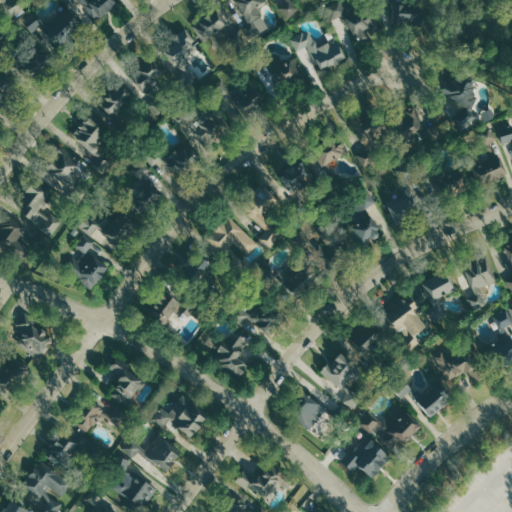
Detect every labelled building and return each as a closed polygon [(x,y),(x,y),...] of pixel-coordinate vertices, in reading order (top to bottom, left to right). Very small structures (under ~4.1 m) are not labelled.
[(62,0),(113,0),(115,2),(94,19),(78,0),(74,0),(67,6),(62,0)] [(235,0),(248,22),(240,27),(249,41),(270,28),(256,6),(265,0),(235,0)] [(287,13),(284,6),(293,1),(292,0),(297,7),(287,13)] [(336,0),(324,5),(330,18),(341,13),(348,26),(350,25),(359,45),(372,39),(370,35),(383,29),(370,0),(347,11),(341,0),(336,0)] [(389,0),(378,3),(377,0),(397,0),(398,4),(423,6),(422,27),(410,26),(410,21),(402,20),(402,24),(390,23),(392,4),(389,0)] [(19,19),(34,7),(47,23),(65,9),(81,29),(57,48),(39,26),(30,33),(19,19)] [(191,24),(214,11),(228,35),(238,29),(246,43),(231,46),(225,37),(217,39),(213,39),(210,38),(201,43),(191,24)] [(189,87),(176,80),(181,69),(163,46),(184,30),(197,48),(186,56),(191,64),(186,67),(197,73),(189,87)] [(292,38),(296,46),(306,41),(319,69),(346,56),(335,34),(318,42),(316,40),(313,39),(309,30),(292,38)] [(1,60),(12,51),(20,61),(37,46),(51,63),(30,81),(16,64),(9,69),(1,60)] [(255,67),(247,55),(260,48),(266,58),(271,55),(274,60),(279,57),(283,64),(294,58),(304,75),(281,88),(266,61),(255,67)] [(156,112),(148,103),(154,97),(129,73),(148,53),(165,69),(152,82),(154,84),(150,89),(164,103),(156,112)] [(461,126),(453,116),(465,107),(435,91),(448,66),(474,79),(471,85),(477,96),(470,110),(475,116),(461,126)] [(0,72),(18,88),(3,105),(0,102),(0,72)] [(118,127),(95,101),(119,79),(135,97),(122,108),(129,116),(118,127)] [(213,92),(225,85),(233,91),(238,89),(243,96),(244,95),(240,89),(251,81),(266,100),(244,117),(233,103),(238,100),(236,98),(231,98),(220,104),(213,92)] [(166,114),(182,103),(198,127),(199,126),(196,121),(202,118),(198,113),(214,102),(231,126),(211,140),(207,143),(203,146),(194,132),(189,124),(177,131),(166,114)] [(103,173),(92,164),(100,155),(68,127),(86,106),(114,131),(100,148),(114,160),(103,173)] [(388,118),(413,106),(425,128),(436,123),(443,137),(407,155),(388,118)] [(363,168),(356,155),(367,150),(354,125),(380,112),(389,131),(373,139),(382,158),(363,168)] [(511,123),(497,128),(501,144),(511,141),(511,123)] [(467,168),(478,189),(507,174),(490,143),(498,138),(489,126),(477,133),(490,157),(467,168)] [(335,197),(326,183),(336,177),(326,161),(321,164),(308,145),(336,132),(349,152),(335,164),(350,187),(335,197)] [(142,155),(154,145),(168,161),(171,157),(169,154),(184,141),(196,155),(174,174),(161,159),(152,166),(142,155)] [(43,167),(60,145),(78,160),(69,172),(79,176),(74,191),(43,167)] [(126,177),(148,176),(147,158),(125,159),(126,177)] [(278,174),(301,158),(315,179),(292,194),(278,174)] [(414,164),(421,179),(428,175),(432,176),(443,200),(471,187),(461,166),(447,172),(444,165),(431,171),(425,158),(414,164)] [(130,170),(139,160),(149,169),(144,175),(163,193),(143,216),(128,204),(146,184),(130,170)] [(387,203),(398,223),(422,210),(408,184),(407,176),(413,172),(407,160),(393,168),(402,185),(398,187),(402,194),(387,203)] [(22,211),(27,204),(18,198),(32,177),(51,190),(47,195),(51,198),(45,205),(41,204),(39,209),(48,215),(50,212),(62,220),(51,237),(40,229),(47,218),(35,210),(30,217),(22,211)] [(241,203),(265,182),(282,201),(268,222),(283,233),(271,250),(256,239),(264,229),(241,203)] [(347,230),(360,221),(353,212),(362,207),(355,197),(367,189),(375,201),(366,208),(382,232),(359,248),(347,230)] [(74,224),(83,210),(102,223),(105,219),(108,221),(117,208),(138,222),(122,245),(103,232),(105,229),(97,224),(90,234),(74,224)] [(52,242),(41,254),(21,238),(19,241),(32,252),(21,266),(0,249),(0,224),(9,213),(26,226),(24,232),(33,240),(40,231),(52,242)] [(229,215),(257,243),(246,257),(234,245),(232,247),(249,265),(236,278),(226,268),(237,258),(228,248),(221,255),(205,237),(229,215)] [(290,239),(299,250),(307,242),(331,269),(355,248),(331,221),(318,233),(323,239),(315,246),(301,230),(290,239)] [(68,270),(81,252),(72,246),(82,233),(93,241),(86,251),(106,266),(90,287),(68,270)] [(511,277),(504,281),(509,294),(511,292),(511,239),(501,244),(511,269),(511,277)] [(175,275),(194,250),(217,268),(198,293),(175,275)] [(467,298),(472,311),(488,304),(481,287),(498,279),(486,253),(462,263),(476,294),(467,298)] [(295,302),(275,281),(294,263),(314,284),(295,302)] [(434,320),(427,309),(436,303),(423,283),(445,269),(457,288),(439,299),(447,312),(434,320)] [(142,314),(163,287),(192,310),(187,317),(178,310),(163,330),(142,314)] [(411,355),(401,345),(414,333),(403,322),(395,330),(380,312),(405,291),(421,307),(418,310),(431,324),(420,336),(425,341),(411,355)] [(241,326),(228,315),(238,304),(250,315),(256,309),(263,315),(273,303),(285,313),(265,335),(247,319),(241,326)] [(491,315),(499,332),(496,333),(500,342),(482,352),(492,372),(511,362),(511,337),(510,333),(507,335),(503,327),(511,322),(511,320),(506,308),(491,315)] [(15,323),(17,344),(43,361),(57,337),(25,311),(15,323)] [(348,336),(371,315),(390,336),(366,357),(348,336)] [(238,376),(213,359),(218,351),(212,347),(218,338),(223,341),(228,334),(232,337),(236,332),(247,340),(235,357),(245,364),(238,376)] [(428,353),(440,370),(446,367),(454,379),(477,363),(457,333),(428,353)] [(351,409),(340,403),(346,391),(322,371),(340,350),(362,368),(351,382),(348,380),(345,382),(349,389),(358,394),(351,409)] [(132,409),(110,393),(119,374),(109,367),(117,354),(129,364),(145,382),(132,397),(137,402),(132,409)] [(0,372),(17,355),(33,370),(13,393),(0,384),(0,372)] [(388,385),(400,398),(408,391),(431,417),(454,397),(436,377),(429,384),(432,387),(427,391),(423,391),(421,393),(417,388),(414,391),(400,375),(388,385)] [(288,415),(306,392),(326,409),(307,431),(288,415)] [(150,418),(160,406),(168,412),(182,395),(207,414),(190,435),(169,419),(162,428),(150,418)] [(71,416),(89,396),(109,412),(116,406),(127,416),(117,425),(100,414),(88,430),(71,416)] [(359,421),(369,431),(376,424),(385,433),(378,439),(392,454),(421,425),(400,404),(381,422),(370,411),(359,421)] [(121,448),(130,457),(138,451),(161,469),(179,448),(155,429),(147,440),(148,442),(144,447),(132,437),(121,448)] [(45,454),(63,431),(78,442),(86,449),(93,442),(103,451),(92,461),(73,450),(61,467),(45,454)] [(338,461),(349,449),(352,452),(366,436),(388,456),(369,477),(357,466),(351,473),(338,461)] [(116,455),(112,469),(133,475),(121,490),(130,497),(125,502),(136,511),(155,488),(134,470),(128,468),(130,459),(116,455)] [(235,481),(244,469),(256,478),(272,459),(295,477),(286,488),(278,482),(266,498),(249,485),(245,489),(235,481)] [(22,484),(41,460),(71,482),(61,495),(49,486),(45,490),(50,496),(62,503),(58,511),(47,511),(44,510),(48,500),(42,493),(39,497),(22,484)] [(94,486),(85,498),(96,506),(92,511),(109,511),(97,503),(104,493),(94,486)] [(214,511),(230,491),(247,504),(246,507),(254,511),(261,505),(268,511),(214,511)] [(10,498),(1,511),(24,511),(26,510),(10,498)]
